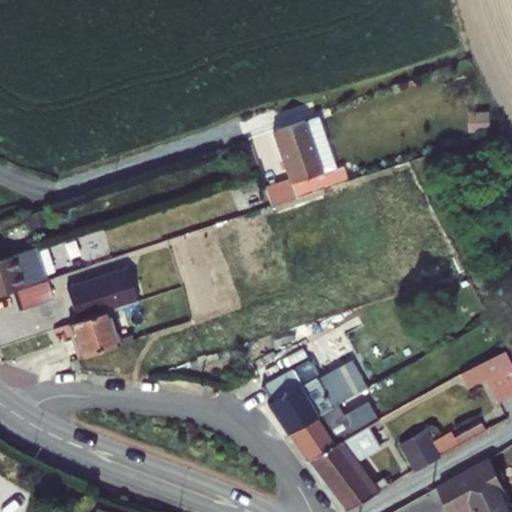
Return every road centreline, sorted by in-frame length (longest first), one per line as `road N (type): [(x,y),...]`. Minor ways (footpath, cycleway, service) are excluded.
road 1 (residential): [(15,412),(70,394),(217,408),(262,436),(312,511)]
road 2 (tertiary): [(15,412),(250,511)]
